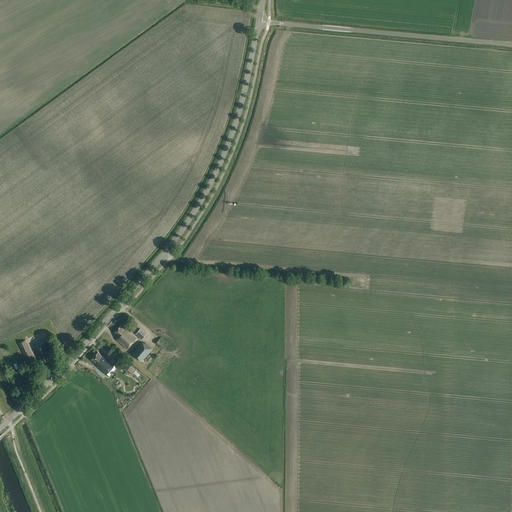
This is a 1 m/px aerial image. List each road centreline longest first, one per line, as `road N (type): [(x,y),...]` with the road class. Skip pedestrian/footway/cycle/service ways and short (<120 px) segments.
road 1 (tertiary): [(0,429),(162,255),(199,203),(239,112),(259,20)]
road 2 (unclassified): [(511,44),(259,20)]
